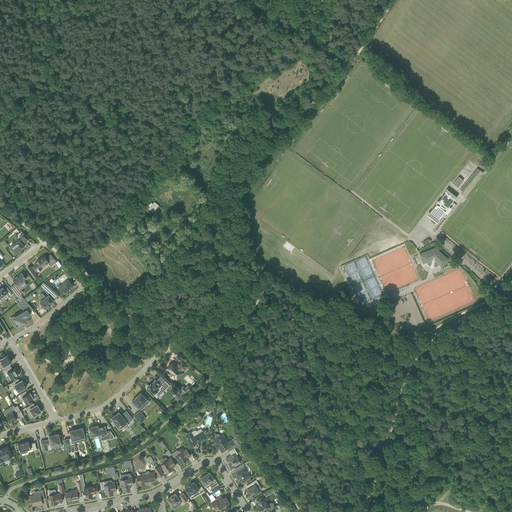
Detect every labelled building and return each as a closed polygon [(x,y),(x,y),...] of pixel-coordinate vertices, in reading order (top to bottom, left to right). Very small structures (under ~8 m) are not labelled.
[(480,170),(476,175),(473,173),(460,189),(463,192),(461,194),(464,196),(483,172),(480,170)] [(453,183),(458,187),(463,180),(459,176),(453,183)] [(450,208),(448,207),(456,197),(447,190),(428,215),(437,222),(445,211),(447,213),(450,208)] [(159,206),(154,202),(152,204),(151,203),(149,205),(150,206),(148,208),(154,212),(159,206)] [(22,242),(23,241),(25,243),(30,238),(23,233),(20,236),(21,238),(19,239),(19,240),(10,247),(15,253),(24,246),(22,242)] [(448,259),(436,247),(419,254),(423,263),(432,260),(435,260),(442,267),(448,259)] [(52,264),(56,261),(50,254),(45,258),(44,255),(39,259),(40,259),(37,261),(37,262),(34,264),(35,265),(32,268),(33,269),(30,272),(34,278),(38,275),(36,272),(48,262),(49,263),(51,262),(52,264)] [(64,277),(60,280),(62,282),(58,286),(60,288),(60,289),(62,291),(63,291),(64,292),(73,285),(68,279),(69,278),(73,275),(67,268),(66,268),(64,270),(63,271),(64,272),(62,275),(64,277)] [(16,283),(11,287),(18,296),(23,292),(18,286),(24,282),(23,281),(26,278),(22,272),(18,275),(18,276),(17,276),(13,279),(16,283)] [(41,284),(40,285),(44,288),(45,287),(50,293),(54,291),(44,282),(41,284)] [(0,289),(0,298),(4,296),(6,299),(13,294),(7,286),(4,288),(3,287),(0,289)] [(43,300),(40,302),(45,308),(48,305),(49,306),(51,304),(50,304),(54,301),(49,295),(46,297),(43,293),(39,295),(43,300)] [(23,309),(28,304),(23,298),(20,301),(18,303),(23,309)] [(22,313),(14,318),(17,324),(16,324),(17,325),(18,325),(19,326),(22,325),(24,323),(27,321),(25,317),(29,315),(26,309),(21,312),(22,313)] [(11,366),(9,363),(12,362),(9,358),(10,357),(8,354),(6,355),(6,356),(0,359),(2,363),(0,363),(0,365),(3,371),(11,366)] [(174,379),(178,374),(179,375),(181,375),(188,367),(182,361),(177,365),(173,361),(173,362),(174,362),(172,364),(171,363),(167,367),(171,371),(168,373),(174,379)] [(9,376),(11,379),(19,374),(19,373),(18,370),(17,371),(15,367),(12,369),(11,366),(3,371),(7,377),(9,376)] [(26,387),(22,380),(20,381),(18,378),(11,383),(14,389),(17,388),(19,391),(26,387)] [(152,383),(152,382),(152,383),(151,385),(150,384),(149,385),(148,385),(147,385),(146,386),(146,387),(146,388),(147,388),(153,395),(156,392),(159,395),(160,395),(160,396),(161,396),(162,396),(162,395),(163,395),(163,394),(164,394),(164,393),(164,392),(163,392),(166,389),(170,385),(165,380),(161,385),(155,380),(152,383)] [(27,394),(25,391),(18,395),(22,402),(24,400),(26,404),(34,399),(33,398),(34,398),(32,395),(30,392),(27,394)] [(141,410),(145,405),(143,403),(147,399),(147,398),(145,395),(144,395),(141,392),(137,396),(137,395),(135,397),(135,398),(132,401),(138,407),(141,410)] [(40,408),(39,408),(37,404),(35,406),(33,403),(25,407),(29,414),(32,412),(34,416),(40,412),(40,413),(42,412),(40,408)] [(13,413),(16,411),(13,406),(4,411),(6,415),(10,423),(11,422),(12,423),(15,421),(14,421),(17,419),(13,413)] [(220,415),(225,411),(222,406),(217,409),(216,413),(220,415)] [(140,410),(134,415),(140,423),(147,418),(140,410)] [(119,412),(111,418),(114,421),(113,422),(115,425),(117,424),(119,428),(123,425),(124,428),(128,425),(127,423),(130,420),(131,421),(130,420),(132,419),(133,419),(127,411),(124,413),(124,414),(121,415),(119,412)] [(98,425),(96,425),(96,426),(95,426),(94,426),(93,426),(93,425),(89,426),(89,427),(91,436),(100,434),(100,436),(108,434),(109,439),(115,437),(110,430),(106,431),(105,426),(98,428),(98,425)] [(76,447),(74,439),(85,436),(82,427),(70,430),(72,438),(69,439),(64,440),(67,449),(71,448),(76,447)] [(198,433),(197,431),(196,430),(195,430),(194,430),(193,430),(192,431),(191,431),(185,435),(188,440),(187,440),(188,442),(188,441),(192,447),(196,444),(197,445),(200,443),(200,442),(207,437),(202,430),(198,433)] [(45,440),(41,441),(43,451),(48,450),(48,453),(53,452),(52,445),(61,443),(58,433),(57,434),(57,433),(53,433),(53,435),(49,436),(50,439),(46,440),(45,440)] [(234,448),(244,441),(239,434),(240,435),(237,436),(238,438),(232,441),(232,440),(227,443),(221,435),(219,436),(218,435),(217,435),(216,436),(216,437),(216,438),(217,438),(214,440),(222,451),(233,445),(234,448)] [(22,443),(18,444),(18,445),(17,445),(18,449),(19,448),(20,451),(21,451),(21,454),(28,452),(27,449),(31,448),(31,447),(32,447),(33,450),(37,449),(35,442),(31,443),(31,444),(30,444),(29,441),(25,442),(22,443)] [(0,461),(3,460),(2,458),(7,456),(8,458),(12,457),(11,454),(8,446),(4,448),(4,447),(0,448),(0,461)] [(191,455),(187,449),(184,451),(182,448),(177,451),(179,454),(176,456),(178,460),(179,459),(181,463),(185,460),(186,459),(188,459),(187,458),(191,455)] [(232,468),(241,462),(236,455),(238,453),(234,448),(229,451),(231,455),(226,459),(228,462),(230,464),(229,464),(232,468)] [(162,464),(161,464),(166,472),(171,469),(171,468),(176,465),(171,457),(167,460),(166,457),(163,458),(161,459),(160,461),(162,464)] [(239,466),(241,469),(235,472),(242,483),(250,477),(244,467),(245,467),(243,464),(239,466)] [(163,474),(158,467),(155,469),(159,477),(163,474)] [(156,480),(154,472),(146,474),(145,473),(142,473),(142,475),(137,476),(138,483),(139,483),(139,485),(145,484),(144,482),(156,480)] [(205,485),(208,482),(212,488),(211,489),(213,493),(219,489),(217,485),(218,484),(214,478),(214,479),(209,472),(200,477),(205,485)] [(134,485),(132,476),(126,477),(125,474),(121,475),(120,478),(119,479),(121,487),(122,486),(123,490),(130,489),(129,485),(134,485)] [(248,491),(247,492),(249,496),(250,495),(251,497),(253,495),(254,496),(257,494),(257,493),(260,491),(257,487),(256,485),(259,483),(256,479),(250,483),(252,486),(247,489),(248,491)] [(82,491),(80,481),(77,481),(78,489),(71,490),(72,491),(67,492),(68,500),(75,499),(75,500),(79,499),(77,492),(79,491),(79,492),(82,491)] [(116,490),(115,482),(111,483),(111,484),(106,485),(105,481),(100,482),(101,489),(105,489),(106,494),(113,492),(113,491),(116,490)] [(185,487),(190,495),(193,493),(194,495),(196,495),(201,492),(194,481),(185,487)] [(91,486),(84,487),(86,497),(93,496),(92,493),(98,492),(97,486),(91,487),(91,486)] [(266,496),(274,491),(272,488),(264,493),(266,496)] [(33,506),(36,505),(37,506),(43,505),(42,500),(45,500),(43,490),(33,492),(34,495),(31,496),(31,497),(30,497),(31,499),(31,500),(33,506)] [(205,491),(201,494),(207,503),(211,500),(205,491)] [(56,503),(56,502),(63,501),(61,493),(57,494),(57,493),(49,495),(51,504),(56,503)] [(176,503),(177,505),(178,505),(181,503),(181,502),(183,500),(184,503),(188,500),(183,493),(180,495),(181,497),(178,498),(175,493),(171,496),(170,495),(167,497),(168,498),(167,498),(169,502),(170,505),(171,505),(172,505),(176,503)] [(219,501),(217,498),(211,502),(215,508),(215,509),(220,510),(221,509),(230,503),(226,497),(219,501)] [(273,503),(267,505),(265,502),(262,497),(256,501),(259,505),(256,507),(259,511),(262,511),(263,511),(264,511),(267,511),(274,508),(273,503)]
